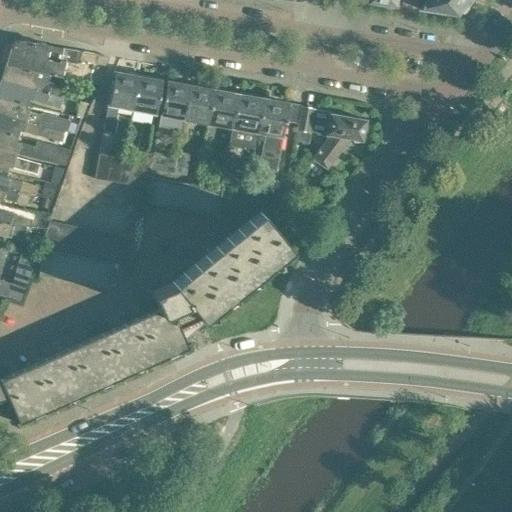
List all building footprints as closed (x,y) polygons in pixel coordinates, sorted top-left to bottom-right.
[(473,4),(467,0),(428,0),(422,9),(460,14),(463,11),(466,13),(473,4)] [(108,56),(76,51),(49,46),(17,40),(12,44),(5,65),(35,72),(51,75),(51,74),(99,84),(108,56)] [(5,65),(1,79),(62,97),(62,96),(65,96),(67,88),(56,85),(54,82),(49,81),(51,75),(35,72),(5,65)] [(130,109),(136,76),(135,76),(134,73),(127,72),(125,74),(114,72),(106,116),(107,116),(107,118),(106,118),(104,130),(115,132),(118,118),(115,117),(117,106),(130,109)] [(162,81),(161,80),(151,79),(149,76),(143,75),(141,77),(136,76),(130,109),(156,114),(162,81)] [(62,97),(1,79),(0,82),(0,96),(26,104),(28,97),(45,102),(44,103),(59,107),(62,97)] [(160,115),(158,125),(181,129),(183,119),(189,86),(179,84),(178,82),(171,81),(169,82),(166,82),(160,115)] [(205,123),(211,90),(210,90),(209,87),(202,86),(200,88),(189,86),(183,119),(205,123)] [(230,127),(236,94),(226,92),(224,90),(218,89),(216,91),(211,90),(205,123),(230,127)] [(231,127),(228,144),(252,148),(255,131),(261,98),(260,98),(259,96),(251,95),(249,97),(236,94),(230,127),(231,127)] [(25,108),(26,104),(0,96),(0,114),(37,125),(65,132),(70,120),(25,108)] [(295,122),(298,105),(261,98),(255,131),(265,133),(257,174),(274,177),(285,121),(295,122)] [(81,119),(86,104),(79,102),(75,117),(81,119)] [(330,111),(325,110),(298,105),(295,122),(298,123),(295,140),(308,142),(309,130),(325,133),(325,134),(329,135),(312,158),(326,169),(349,139),(362,141),(366,120),(330,113),(330,111)] [(37,125),(0,114),(0,131),(17,136),(19,129),(62,141),(65,132),(37,125)] [(15,140),(17,136),(0,131),(0,149),(15,154),(16,152),(65,164),(70,149),(36,140),(35,145),(15,140)] [(15,154),(0,149),(0,171),(5,173),(6,171),(8,165),(37,173),(40,162),(15,155),(15,154)] [(190,153),(177,150),(176,155),(173,172),(186,174),(190,153)] [(176,155),(153,151),(151,163),(150,168),(173,172),(176,155)] [(110,154),(98,152),(94,178),(106,180),(110,154)] [(111,155),(107,180),(119,182),(123,157),(111,155)] [(123,157),(119,182),(131,184),(135,159),(123,157)] [(135,159),(131,184),(143,186),(145,175),(147,161),(135,159)] [(54,165),(54,166),(50,181),(58,183),(63,168),(54,165)] [(213,170),(211,179),(222,181),(223,171),(213,170)] [(12,178),(11,174),(10,172),(6,171),(5,173),(0,171),(0,187),(17,193),(28,195),(28,193),(35,194),(37,185),(21,182),(22,180),(12,178)] [(158,204),(163,178),(151,176),(146,202),(158,204)] [(169,206),(174,180),(163,178),(158,204),(169,206)] [(181,208),(186,182),(174,180),(169,206),(181,208)] [(193,210),(197,184),(186,182),(181,208),(193,210)] [(205,213),(209,186),(197,184),(193,210),(205,213)] [(218,215),(222,189),(209,186),(205,213),(218,215)] [(17,193),(0,187),(0,197),(25,204),(28,195),(17,193)] [(42,197),(40,206),(47,208),(50,199),(42,197)] [(0,209),(0,223),(7,225),(25,228),(26,225),(35,226),(36,220),(12,212),(0,209)] [(171,282),(158,288),(165,301),(179,329),(201,320),(290,248),(260,210),(171,282)] [(53,243),(57,221),(49,220),(42,241),(53,243)] [(64,245),(68,223),(57,221),(53,243),(64,245)] [(0,223),(0,234),(5,236),(6,235),(23,239),(25,228),(7,225),(0,223)] [(75,247),(79,225),(68,223),(64,245),(75,247)] [(86,249),(90,227),(79,225),(75,247),(86,249)] [(97,251),(101,229),(90,227),(86,249),(97,251)] [(108,253),(111,231),(101,229),(97,251),(108,253)] [(118,255),(122,233),(111,231),(108,253),(118,255)] [(134,235),(122,233),(118,255),(129,257),(134,235)] [(49,277),(54,250),(43,248),(38,274),(49,277)] [(61,279),(66,252),(54,250),(49,277),(61,279)] [(73,281),(78,255),(66,252),(61,279),(73,281)] [(84,283),(89,257),(78,255),(73,281),(84,283)] [(95,285),(100,259),(89,257),(84,283),(95,285)] [(114,261),(100,259),(95,285),(109,288),(114,261)] [(22,302),(27,287),(0,278),(0,295),(6,298),(8,298),(22,302)] [(165,301),(158,288),(154,281),(140,287),(150,310),(0,377),(0,399),(6,397),(18,423),(187,347),(179,329),(165,301)]
